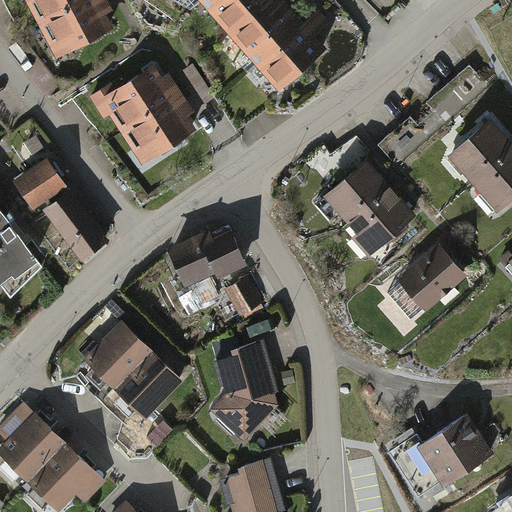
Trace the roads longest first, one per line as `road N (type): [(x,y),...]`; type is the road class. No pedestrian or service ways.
road 1 (residential): [(333,511),(324,367),(313,320),(231,177)]
road 2 (tertiary): [(231,177),(439,17)]
road 3 (residential): [(143,239),(0,55)]
road 4 (tertiary): [(0,374),(143,239)]
